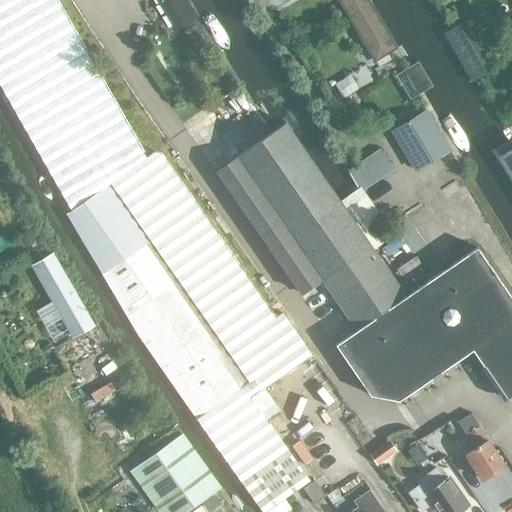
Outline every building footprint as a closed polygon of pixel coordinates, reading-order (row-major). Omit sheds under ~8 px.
[(66,214),(126,317),(196,419),(263,511),(266,511),(310,480),(251,397),(311,354),(282,312),(274,317),(162,154),(153,151),(146,157),(56,0),(0,0),(0,86),(71,210),(66,214)] [(157,0),(173,25),(183,19),(186,24),(197,17),(199,16),(189,0),(157,0)] [(467,53),(437,1),(416,13),(447,65),(467,53)] [(433,86),(418,61),(418,62),(406,69),(420,93),(428,88),(433,86)] [(449,147),(427,111),(392,132),(414,168),(449,147)] [(407,295),(286,121),(215,170),(301,294),(321,280),(356,330),(407,295)] [(364,186),(395,168),(382,146),(351,165),(364,186)] [(407,295),(356,330),(336,344),(370,395),(398,400),(473,349),(507,398),(511,394),(511,298),(477,247),(407,295)] [(53,253),(32,265),(73,337),(94,325),(53,253)] [(475,446),(465,452),(481,480),(504,466),(479,426),(467,432),(475,446)] [(182,433),(129,471),(158,511),(186,511),(220,487),(182,433)] [(376,465),(397,450),(389,439),(369,454),(376,465)] [(440,511),(457,511),(466,507),(468,505),(447,477),(444,480),(435,468),(418,480),(421,484),(409,492),(422,510),(433,502),(440,511)] [(314,480),(303,488),(314,504),(325,496),(314,480)] [(384,511),(369,490),(354,500),(358,506),(349,511),(384,511)]
